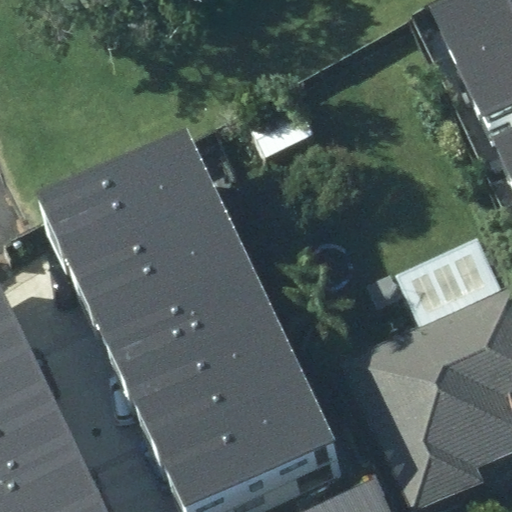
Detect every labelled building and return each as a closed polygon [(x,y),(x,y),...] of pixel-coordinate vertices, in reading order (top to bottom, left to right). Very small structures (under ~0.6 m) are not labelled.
[(511,12),(438,46),(489,154),(511,143),(511,12)] [(311,157),(295,121),(247,142),(263,178),(311,157)] [(197,166),(52,233),(81,296),(227,229),(197,166)] [(511,170),(503,174),(511,194),(511,170)] [(227,229),(81,296),(111,359),(256,291),(227,229)] [(256,291),(111,359),(140,421),(285,354),(256,291)] [(511,308),(506,296),(329,381),(391,511),(478,511),(486,509),(476,488),(511,470),(511,308)] [(0,298),(0,351),(20,342),(0,298)] [(20,342),(0,351),(0,423),(47,402),(20,342)] [(285,354),(140,421),(169,484),(315,417),(285,354)] [(47,402),(0,423),(0,495),(75,462),(47,402)] [(315,417),(169,484),(182,511),(274,511),(344,480),(315,417)] [(97,511),(75,462),(0,495),(0,511),(97,511)]
